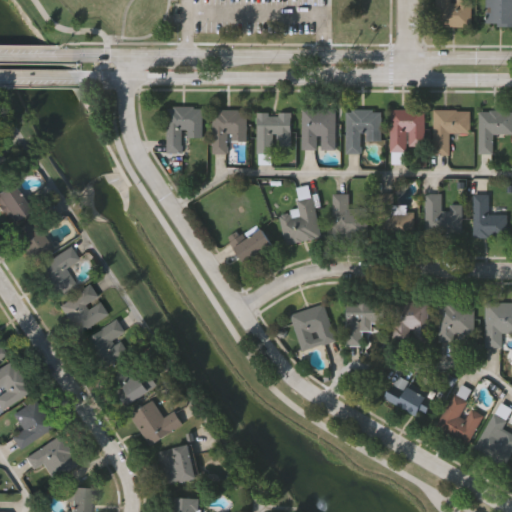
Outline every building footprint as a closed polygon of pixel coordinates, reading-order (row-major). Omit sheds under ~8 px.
[(473,0),(473,26),(438,26),(438,0),(473,0)] [(511,0),(511,25),(488,25),(488,0),(511,0)] [(183,139),(182,155),(167,154),(168,108),(203,108),(202,139),(183,139)] [(247,111),(247,143),(228,143),(228,155),(212,155),(212,111),(247,111)] [(335,111),(335,151),(302,151),(302,111),(335,111)] [(347,111),(381,111),(381,143),(362,142),(362,155),(346,155),(347,111)] [(407,148),(407,154),(390,154),(390,111),(424,112),(424,149),(407,148)] [(434,157),(434,111),(470,111),(470,135),(450,135),(450,157),(434,157)] [(511,113),(511,137),(494,137),(494,155),(479,155),(479,113),(511,113)] [(257,155),(257,114),(292,114),(292,149),(273,149),(273,155),(257,155)] [(0,188),(10,183),(50,250),(29,263),(0,215),(0,211),(2,210),(0,206),(0,188)] [(368,238),(333,238),(333,195),(349,195),(349,209),(368,209),(368,238)] [(393,195),(393,209),(413,209),(413,236),(377,236),(377,195),(393,195)] [(425,195),(442,195),(442,206),(462,207),(462,237),(425,237),(425,195)] [(473,196),(489,196),(489,207),(495,207),(495,216),(507,216),(507,238),(473,238),(473,196)] [(320,240),(285,246),(280,217),(299,214),(297,201),(313,198),(320,240)] [(244,267),(232,246),(260,229),(272,249),(244,267)] [(54,300),(35,269),(69,248),(77,261),(64,269),(75,287),(54,300)] [(109,317),(76,336),(58,306),(91,286),(109,317)] [(346,302),(385,302),(385,325),(372,325),(372,333),(362,333),(362,348),(346,348),(346,302)] [(428,303),(428,343),(395,343),(395,303),(428,303)] [(474,341),(439,341),(439,304),(474,304),(474,341)] [(511,304),(511,335),(503,335),(503,349),(486,349),(486,304),(511,304)] [(291,316),(325,306),(335,343),(301,353),(291,316)] [(118,338),(129,355),(105,369),(87,339),(117,321),(125,334),(118,338)] [(3,410),(0,405),(0,367),(9,362),(29,393),(3,410)] [(142,382),(149,377),(156,386),(130,405),(113,381),(131,367),(142,382)] [(418,418),(384,402),(395,377),(430,393),(418,418)] [(467,447),(435,430),(454,395),(470,404),(468,408),(484,417),(467,447)] [(12,415),(35,401),(52,430),(18,450),(10,437),(21,430),(12,415)] [(164,419),(174,413),(183,427),(150,447),(130,416),(153,402),(164,419)] [(507,422),(503,430),(511,435),(511,455),(505,468),(474,451),(493,415),(507,422)] [(52,482),(30,457),(53,437),(75,462),(52,482)] [(159,453),(189,447),(195,481),(165,487),(159,453)] [(64,502),(65,488),(92,489),(90,511),(68,511),(69,503),(64,502)] [(199,500),(198,511),(168,511),(169,499),(199,500)]
